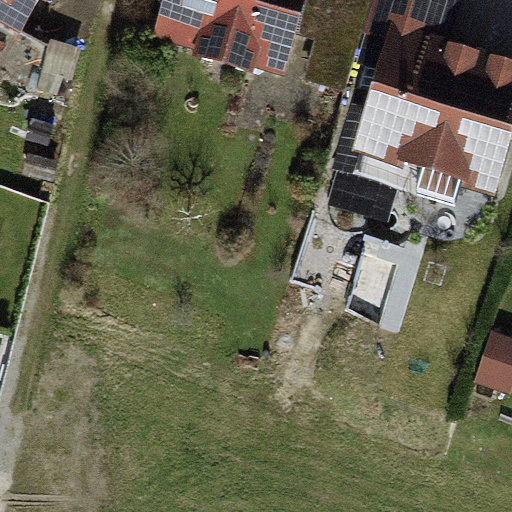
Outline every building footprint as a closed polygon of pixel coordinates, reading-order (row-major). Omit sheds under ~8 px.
[(41,0),(0,0),(0,17),(26,31),(41,0)] [(312,0),(164,0),(150,49),(284,89),(290,72),(312,0)] [(377,1),(374,0),(312,0),(290,72),(349,90),(377,1)] [(469,6),(449,0),(384,0),(368,53),(392,58),(400,44),(451,57),(469,6)] [(511,142),(511,77),(400,44),(362,171),(491,210),(511,142)]
